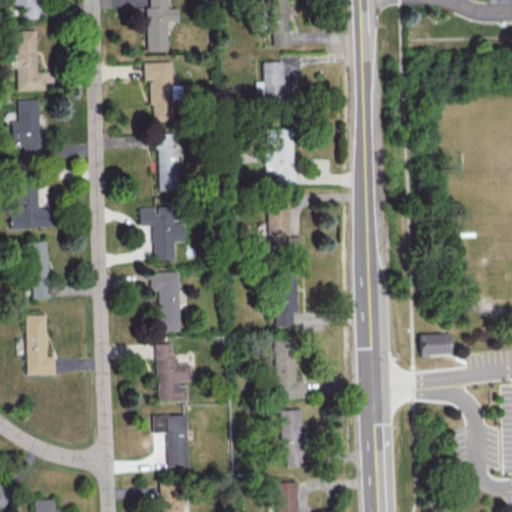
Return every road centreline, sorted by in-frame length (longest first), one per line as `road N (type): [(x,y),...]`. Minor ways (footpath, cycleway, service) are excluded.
road 1 (residential): [(106,511),(89,0)]
road 2 (tertiary): [(373,385),(364,129)]
road 3 (tertiary): [(364,129),(359,0)]
road 4 (tertiary): [(374,511),(373,385)]
